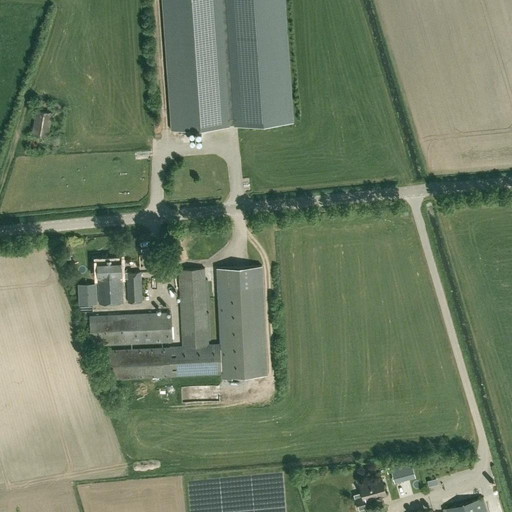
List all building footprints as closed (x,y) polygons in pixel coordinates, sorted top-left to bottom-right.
[(230,125),(234,124),(225,0),(162,0),(171,130),(230,126),(230,125)] [(293,121),(284,0),(225,0),(234,124),(235,125),(293,121)] [(52,113),(36,110),(32,135),(48,139),(52,113)] [(100,303),(124,302),(123,280),(128,279),(129,301),(143,301),(141,271),(122,272),(121,258),(98,259),(100,303)] [(209,343),(205,268),(179,269),(183,346),(172,347),(172,348),(110,351),(107,351),(109,379),(112,379),(173,376),(222,373),(222,376),(268,374),(262,265),(217,267),(221,343),(209,343)] [(96,282),(79,283),(80,303),(97,303),(96,282)] [(173,341),(171,312),(90,316),(91,344),(173,341)] [(415,476),(411,460),(399,464),(403,479),(415,476)] [(372,499),(387,495),(382,478),(360,485),(362,492),(353,494),(358,510),(374,505),(372,499)] [(487,511),(484,498),(444,509),(445,511),(487,511)]
